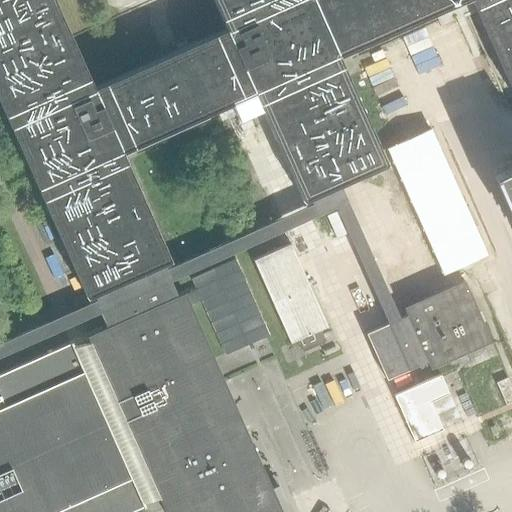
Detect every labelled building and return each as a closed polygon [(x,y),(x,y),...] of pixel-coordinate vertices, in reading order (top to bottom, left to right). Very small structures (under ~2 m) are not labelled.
[(0,0),(0,107),(85,298),(90,296),(105,329),(85,337),(87,343),(72,349),(70,344),(69,345),(69,346),(0,375),(0,511),(131,511),(142,507),(142,508),(144,508),(144,507),(142,504),(158,500),(163,511),(288,511),(276,484),(270,487),(189,306),(199,302),(225,358),(269,339),(234,262),(191,282),(196,295),(186,299),(184,293),(176,296),(161,264),(169,260),(120,152),(253,93),(301,201),(308,198),(316,216),(335,207),(386,324),(365,333),(385,379),(426,361),(429,369),(490,342),(487,335),(463,281),(402,308),(405,315),(398,318),(339,184),(367,172),(385,164),(338,55),(313,0),(211,0),(224,30),(110,80),(91,89),(86,77),(52,0),(0,0)] [(482,21),(476,25),(466,32),(460,36),(463,42),(451,47),(453,50),(454,53),(448,56),(452,67),(444,70),(481,151),(487,166),(511,222),(511,0),(509,0),(507,2),(508,3),(507,4),(493,14),(488,17),(482,21)] [(341,325),(357,317),(330,259),(326,261),(316,239),(303,245),(341,325)] [(319,331),(327,327),(289,244),(252,260),(289,343),(296,340),(301,352),(324,342),(319,331)] [(440,373),(395,392),(414,437),(441,425),(430,399),(447,391),(440,373)] [(495,383),(505,405),(511,401),(511,391),(506,378),(495,383)] [(355,511),(340,476),(300,494),(307,511),(355,511)]
